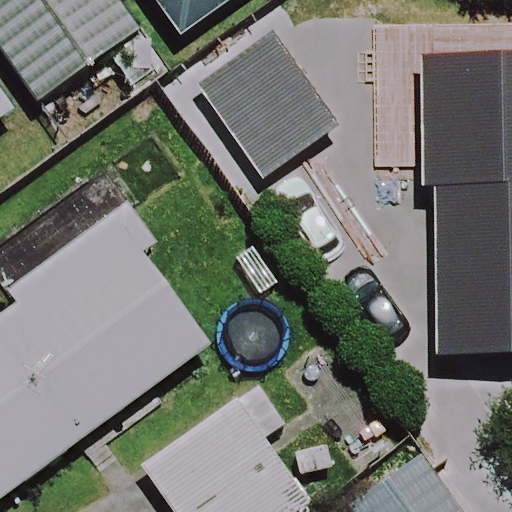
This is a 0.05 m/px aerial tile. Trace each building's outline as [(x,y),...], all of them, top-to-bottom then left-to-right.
[(130,35),(104,0),(0,0),(0,54),(37,104),(130,35)] [(160,0),(187,36),(237,0),(160,0)] [(330,139),(267,42),(195,89),(258,187),(330,139)] [(511,366),(511,64),(417,65),(418,194),(428,194),(430,367),(511,366)] [(0,124),(8,119),(0,107),(0,124)] [(83,194),(0,254),(0,288),(18,314),(0,326),(0,504),(202,357),(83,194)] [(301,511),(307,508),(241,406),(142,471),(169,511),(301,511)] [(448,511),(408,457),(334,511),(448,511)]
